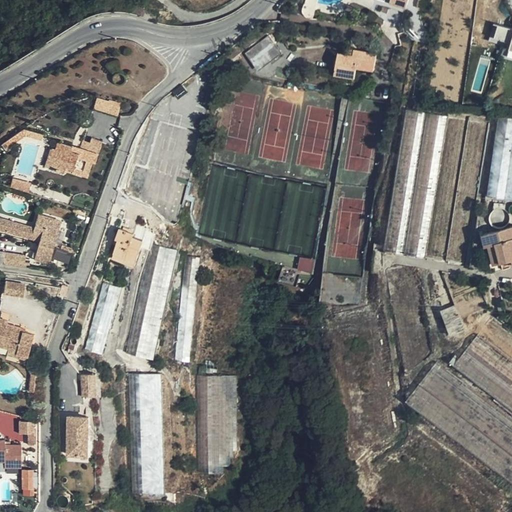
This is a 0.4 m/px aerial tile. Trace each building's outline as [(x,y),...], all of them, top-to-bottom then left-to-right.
[(374,11),(390,13),(392,7),(377,2),(374,11)] [(407,12),(408,7),(393,3),(392,7),(407,12)] [(511,22),(496,19),(491,39),(511,44),(509,55),(511,56),(511,22)] [(318,43),(317,33),(298,33),(298,43),(318,43)] [(270,39),(250,54),(261,68),(271,60),(273,62),(282,54),(270,39)] [(377,57),(355,53),(354,58),(349,58),(338,56),(335,78),(355,81),(356,72),(374,74),(377,57)] [(261,68),(250,54),(247,57),(260,73),(273,62),(271,60),(261,68)] [(119,119),(123,107),(99,99),(95,110),(119,119)] [(466,268),(466,267),(488,124),(405,109),(381,253),(466,268)] [(41,140),(42,134),(22,127),(1,143),(6,150),(24,135),(41,140)] [(60,140),(57,148),(51,166),(65,171),(67,166),(73,169),(72,171),(88,176),(94,161),(96,162),(104,140),(94,136),(89,150),(60,140)] [(51,166),(57,148),(52,146),(46,165),(51,166)] [(36,219),(34,228),(9,221),(6,233),(38,242),(33,259),(48,263),(60,220),(44,216),(42,221),(36,219)] [(9,221),(0,218),(0,231),(6,233),(9,221)] [(511,227),(492,233),(501,263),(511,260),(511,227)] [(112,261),(130,267),(135,269),(143,242),(142,242),(132,239),(133,234),(118,230),(115,239),(118,240),(112,261)] [(153,363),(181,242),(157,236),(146,257),(125,356),(153,363)] [(19,256),(0,252),(0,263),(23,268),(24,262),(19,261),(19,256)] [(301,267),(314,270),(316,258),(303,256),(301,267)] [(191,366),(202,262),(190,260),(178,366),(191,366)] [(107,273),(110,264),(102,261),(99,270),(107,273)] [(295,284),(297,273),(282,269),(278,286),(293,290),(295,284)] [(33,278),(16,275),(11,290),(28,294),(33,278)] [(102,357),(120,291),(103,286),(84,352),(102,357)] [(451,335),(464,330),(454,307),(441,311),(451,335)] [(511,320),(505,329),(493,316),(478,334),(511,359),(511,320)] [(39,339),(27,335),(26,338),(22,336),(23,334),(24,330),(11,326),(12,322),(2,318),(0,324),(0,349),(12,353),(20,356),(19,358),(32,361),(39,339)] [(511,412),(511,359),(478,334),(452,366),(511,412)] [(30,366),(32,361),(19,358),(20,356),(12,353),(10,359),(30,366)] [(511,422),(436,364),(406,403),(511,485),(511,422)] [(84,396),(101,395),(99,371),(82,373),(84,396)] [(165,476),(162,372),(130,373),(133,493),(164,492),(164,480),(158,480),(158,476),(165,476)] [(238,378),(236,378),(198,378),(198,475),(223,475),(224,468),(231,468),(231,459),(235,459),(235,453),(238,453),(238,378)] [(20,419),(20,431),(29,431),(29,442),(36,442),(36,418),(20,419)] [(94,418),(73,418),(73,457),(93,457),(94,418)] [(0,441),(0,466),(6,466),(6,471),(24,472),(24,448),(7,448),(7,445),(0,445),(0,441)]
